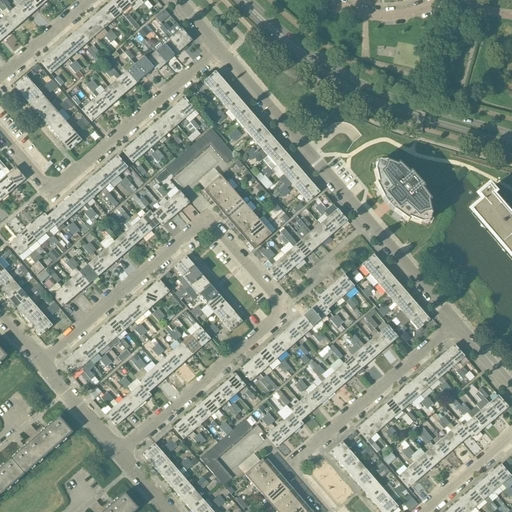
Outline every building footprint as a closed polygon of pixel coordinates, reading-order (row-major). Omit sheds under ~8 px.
[(3,0),(0,0),(0,2),(5,9),(9,6),(3,0)] [(29,18),(38,10),(29,0),(24,0),(19,5),(29,18)] [(44,0),(29,0),(38,10),(47,3),(44,0)] [(114,0),(112,2),(122,14),(130,6),(131,6),(125,0),(114,0)] [(147,7),(150,10),(153,7),(147,0),(144,3),(147,7)] [(122,14),(112,2),(103,10),(113,22),(122,14)] [(18,6),(10,13),(20,25),(29,18),(19,5),(18,6)] [(104,29),(113,22),(103,10),(94,17),(104,29)] [(11,33),(20,25),(10,13),(9,13),(1,21),(11,33)] [(160,23),(165,19),(160,14),(155,18),(160,23)] [(137,25),(135,23),(129,15),(126,18),(132,26),(134,28),(137,25)] [(95,37),(104,29),(94,17),(85,25),(95,37)] [(126,18),(122,21),(129,28),(132,26),(126,18)] [(1,21),(0,21),(0,37),(2,40),(11,33),(1,21)] [(85,25),(76,33),(86,45),(95,37),(85,25)] [(162,26),(159,29),(169,41),(172,38),(162,26)] [(144,28),(139,32),(143,38),(149,33),(144,28)] [(174,37),(172,38),(183,50),(192,42),(182,30),(174,37)] [(119,46),(122,43),(118,38),(111,31),(108,34),(114,41),(119,46)] [(78,52),(86,45),(76,33),(67,40),(78,52)] [(114,41),(108,34),(105,37),(111,44),(114,41)] [(174,57),(183,50),(172,38),(169,41),(164,45),(163,45),(174,57)] [(69,60),(69,59),(78,52),(67,40),(58,48),(69,60)] [(147,51),(151,48),(145,41),(141,44),(147,51)] [(155,53),(165,65),(174,57),(163,45),(160,41),(151,49),(155,53)] [(94,46),(90,49),(97,56),(100,53),(94,46)] [(60,68),(69,60),(58,48),(50,56),(60,68)] [(93,59),(97,56),(90,49),(87,52),(93,59)] [(128,50),(125,53),(131,60),(134,58),(128,50)] [(155,53),(146,60),(147,62),(154,70),(156,73),(165,65),(155,53)] [(41,63),(51,75),(60,68),(50,56),(41,63)] [(145,77),(154,70),(147,62),(146,60),(144,57),(135,65),(145,77)] [(122,68),(126,72),(136,85),(145,77),(135,65),(131,60),(127,64),(122,68)] [(76,61),(73,64),(79,71),(82,68),(76,61)] [(73,64),(70,67),(76,74),(79,71),(73,64)] [(13,86),(17,91),(18,95),(21,95),(22,96),(34,86),(30,81),(35,76),(34,74),(41,69),(38,65),(13,86)] [(126,72),(120,77),(117,73),(110,66),(107,68),(113,76),(117,80),(128,92),(136,85),(126,72)] [(107,68),(104,71),(110,79),(113,76),(107,68)] [(215,72),(203,82),(211,92),(223,82),(215,72)] [(55,80),(61,87),(65,84),(58,77),(55,80)] [(51,80),(44,86),(46,89),(47,90),(54,84),(51,80)] [(128,92),(117,80),(108,88),(119,100),(128,92)] [(93,81),(90,84),(96,91),(99,88),(93,81)] [(223,82),(211,92),(219,101),(231,91),(223,82)] [(47,90),(49,92),(50,93),(57,87),(54,84),(47,90)] [(86,87),(92,94),(96,98),(90,103),(101,115),(110,107),(99,95),(96,91),(90,84),(86,87)] [(50,104),(34,86),(22,96),(22,97),(23,101),(26,101),(33,109),(34,113),(37,114),(38,115),(50,104)] [(110,107),(119,100),(108,88),(99,95),(110,107)] [(220,101),(227,110),(239,100),(231,91),(219,101),(220,101)] [(200,102),(207,96),(204,93),(197,99),(200,102)] [(72,99),(78,106),(81,103),(75,96),(72,99)] [(207,96),(200,102),(203,105),(210,99),(207,96)] [(63,109),(71,102),(67,99),(60,105),(63,109)] [(194,111),(184,99),(175,107),(186,118),(194,111)] [(247,109),(239,100),(227,110),(235,119),(247,109)] [(73,106),(71,102),(63,109),(66,112),(73,106)] [(81,110),(92,122),(101,115),(90,103),(81,110)] [(58,113),(50,104),(38,115),(39,119),(42,120),(46,124),(58,113)] [(186,118),(175,107),(167,114),(177,126),(186,118)] [(235,119),(243,128),(255,118),(247,109),(235,119)] [(213,117),(216,120),(223,114),(220,111),(213,117)] [(53,133),(65,122),(58,113),(46,124),(49,128),(50,131),(53,132),(53,133)] [(177,126),(167,114),(158,122),(168,133),(177,126)] [(226,118),(223,114),(216,120),(219,124),(226,118)] [(79,127),(86,120),(83,117),(76,123),(79,127)] [(255,118),(243,128),(252,139),(264,129),(255,118)] [(89,124),(86,120),(79,127),(82,130),(89,124)] [(193,120),(189,123),(196,130),(199,127),(193,120)] [(73,131),(65,122),(53,133),(54,134),(55,138),(58,138),(61,142),(73,131)] [(168,133),(158,122),(149,129),(159,141),(168,133)] [(159,141),(149,129),(140,137),(150,149),(155,144),(159,141)] [(239,133),(236,129),(229,136),(231,139),(239,133)] [(264,129),(252,139),(260,147),(272,137),(264,129)] [(210,147),(210,146),(211,130),(198,142),(205,151),(210,147)] [(223,144),(216,136),(211,130),(210,146),(214,151),(223,144)] [(69,151),(70,151),(82,141),(73,131),(61,142),(65,146),(66,150),(69,151)] [(231,139),(235,143),(242,136),(239,133),(231,139)] [(193,134),(188,138),(191,142),(196,138),(193,134)] [(175,135),(172,138),(178,145),(178,144),(182,142),(175,135)] [(150,149),(140,137),(131,144),(141,156),(150,149)] [(278,144),(272,137),(260,147),(254,151),(258,155),(262,151),(267,156),(280,147),(278,144)] [(175,147),(178,145),(172,138),(169,140),(175,147)] [(201,155),(205,151),(198,142),(194,144),(193,146),(201,155)] [(131,144),(123,152),(133,164),(141,156),(131,144)] [(224,145),(223,144),(214,151),(218,156),(227,148),(224,145)] [(196,159),(201,155),(193,146),(188,150),(196,159)] [(271,170),(276,166),(288,156),(280,147),(267,156),(262,161),(268,167),(270,170),(271,170)] [(222,160),(231,153),(228,149),(227,148),(218,156),(222,160)] [(244,155),(247,158),(254,151),(252,148),(244,155)] [(158,150),(154,153),(161,160),(164,157),(158,150)] [(192,163),(196,159),(188,150),(185,153),(184,154),(192,163)] [(258,155),(254,151),(247,158),(250,161),(258,155)] [(157,163),(161,160),(154,153),(151,156),(157,163)] [(231,153),(222,160),(226,165),(235,157),(231,153)] [(187,167),(192,163),(184,154),(179,157),(187,167)] [(295,165),(288,156),(276,166),(283,175),(295,165)] [(108,164),(118,176),(119,176),(127,168),(117,157),(108,164)] [(182,170),(187,167),(179,157),(176,160),(175,161),(182,170)] [(0,169),(2,171),(6,176),(10,173),(0,161),(0,169)] [(178,174),(182,170),(175,161),(170,165),(178,174)] [(376,182),(374,184),(376,187),(383,199),(384,201),(387,205),(392,210),(393,212),(408,222),(408,221),(408,220),(409,219),(421,224),(427,222),(429,221),(431,215),(428,202),(429,202),(430,202),(431,201),(422,189),(423,189),(424,188),(410,172),(409,172),(410,173),(409,174),(399,162),(396,164),(384,161),(378,162),(376,162),(375,164),(374,170),(376,182)] [(108,164),(100,172),(110,184),(110,183),(118,176),(108,164)] [(140,165),(136,168),(143,175),(146,172),(140,165)] [(174,178),(178,174),(170,165),(167,168),(166,169),(174,178)] [(287,188),(291,184),(303,174),(295,165),(283,175),(279,179),(284,185),(286,188),(287,188)] [(263,177),(270,170),(268,167),(260,173),(263,177)] [(25,180),(15,168),(10,173),(6,176),(16,188),(25,180)] [(271,170),(270,170),(263,177),(266,180),(273,173),(271,170)] [(98,173),(91,180),(94,183),(101,191),(105,196),(105,195),(108,193),(105,188),(109,184),(110,184),(109,184),(100,172),(98,173)] [(311,183),(303,174),(291,184),(299,193),(311,183)] [(160,175),(154,180),(158,185),(164,180),(160,175)] [(0,186),(7,195),(16,188),(6,176),(0,180),(0,186)] [(209,198),(227,183),(221,176),(204,191),(209,198)] [(137,190),(136,190),(132,185),(126,178),(122,181),(129,188),(129,187),(134,192),(137,190)] [(91,180),(82,187),(89,195),(92,199),(98,194),(102,198),(104,197),(105,196),(101,191),(94,183),(91,180)] [(129,188),(122,181),(119,183),(126,190),(129,188)] [(227,183),(209,198),(216,205),(233,190),(227,183)] [(299,193),(307,202),(319,192),(311,183),(299,193)] [(276,191),(279,195),(286,188),(284,185),(276,191)] [(87,203),(92,199),(89,195),(82,187),(73,195),(83,207),(87,211),(91,208),(87,203)] [(511,208),(507,203),(493,187),(484,194),(482,196),(483,196),(476,202),(480,207),(472,214),(511,260),(511,208)] [(167,195),(160,188),(157,191),(163,198),(166,196),(167,195)] [(287,188),(286,188),(279,195),(282,198),(289,191),(287,188)] [(222,213),(239,198),(233,190),(216,205),(222,213)] [(179,192),(170,200),(180,212),(190,204),(179,192)] [(116,208),(119,205),(115,200),(108,193),(105,195),(105,196),(116,208)] [(74,214),(83,207),(73,195),(64,202),(74,214)] [(143,211),(146,208),(140,201),(136,195),(132,199),(143,211)] [(102,198),(108,205),(113,210),(116,208),(105,196),(104,197),(102,198)] [(143,198),(140,201),(146,208),(149,205),(143,198)] [(239,198),(222,213),(228,220),(246,205),(239,198)] [(171,220),(180,212),(170,200),(161,207),(161,208),(171,220)] [(64,202),(56,210),(66,222),(66,221),(74,214),(64,202)] [(295,212),(302,206),(300,203),(292,209),(295,212)] [(318,206),(324,212),(327,209),(321,203),(318,206)] [(235,228),(252,213),(246,205),(228,220),(235,228)] [(321,215),(324,212),(318,206),(315,208),(321,215)] [(91,208),(87,211),(93,218),(95,217),(97,215),(91,208)] [(118,211),(122,216),(128,223),(132,220),(121,208),(118,211)] [(161,208),(153,215),(160,224),(163,227),(171,220),(161,208)] [(337,209),(328,217),(338,229),(347,221),(337,209)] [(57,229),(66,222),(56,210),(47,218),(54,226),(55,226),(57,229)] [(91,221),(93,218),(87,211),(84,214),(91,221)] [(151,232),(160,224),(153,215),(150,212),(141,220),(140,220),(151,232)] [(252,213),(235,228),(241,235),(258,220),(252,213)] [(49,231),(54,226),(47,218),(44,215),(35,223),(45,234),(46,234),(50,238),(53,235),(49,231)] [(125,226),(128,223),(122,216),(119,219),(125,226)] [(319,225),(329,237),(338,229),(328,217),(319,225)] [(300,221),(306,227),(309,225),(304,218),(300,221)] [(132,227),(132,228),(142,240),(151,232),(140,220),(132,227)] [(258,220),(241,235),(247,242),(265,227),(258,220)] [(302,240),(301,240),(312,252),(320,244),(310,233),(306,227),(300,221),(297,224),(307,236),(302,240)] [(35,223),(26,230),(36,242),(37,242),(45,234),(35,223)] [(73,223),(69,226),(76,234),(77,233),(80,230),(73,223)] [(320,244),(329,237),(319,225),(310,233),(320,244)] [(73,236),(76,234),(69,226),(67,228),(73,236)] [(265,227),(247,242),(254,250),(271,235),(265,227)] [(108,228),(104,231),(111,238),(114,236),(108,228)] [(133,247),(142,240),(132,228),(123,235),(133,247)] [(24,232),(17,238),(27,249),(28,249),(32,253),(35,251),(36,251),(41,246),(37,242),(36,242),(26,230),(24,232)] [(292,248),(302,260),(312,252),(301,240),(300,242),(297,244),(284,230),(280,233),(283,236),(288,244),(292,248)] [(53,235),(50,238),(56,245),(63,253),(66,250),(59,242),(53,235)] [(124,255),(133,247),(123,235),(114,243),(124,255)] [(285,246),(288,244),(283,236),(279,239),(285,246)] [(19,257),(27,249),(17,238),(9,245),(19,257)] [(52,248),(56,245),(50,238),(46,241),(52,248)] [(418,256),(433,244),(428,238),(414,251),(418,256)] [(90,243),(87,246),(93,253),(96,251),(90,243)] [(115,262),(124,255),(114,243),(106,250),(105,251),(115,262)] [(90,256),(93,253),(87,246),(84,249),(90,256)] [(275,264),(271,259),(265,252),(261,247),(252,255),(258,261),(264,256),(272,265),(275,264)] [(294,268),(302,260),(292,248),(284,256),(294,268)] [(54,261),(59,256),(53,249),(48,253),(47,254),(54,261)] [(268,249),(265,252),(271,259),(275,256),(268,249)] [(5,260),(12,254),(9,250),(2,256),(5,260)] [(32,253),(38,261),(41,258),(36,251),(35,251),(32,253)] [(107,270),(115,262),(105,251),(97,258),(96,258),(107,270)] [(35,263),(38,261),(32,253),(29,256),(35,263)] [(373,255),(361,265),(369,275),(382,264),(381,264),(380,260),(377,259),(373,255)] [(285,275),(294,268),(284,256),(275,263),(285,275)] [(48,266),(53,262),(48,257),(43,261),(48,266)] [(98,278),(107,270),(96,258),(88,265),(88,266),(98,278)] [(174,268),(182,277),(194,267),(193,266),(192,262),(189,261),(186,258),(174,268)] [(69,261),(76,268),(79,266),(72,259),(69,261)] [(39,261),(32,267),(38,274),(45,269),(39,261)] [(75,269),(76,268),(69,261),(66,264),(72,271),(75,269)] [(277,282),(285,275),(275,263),(275,264),(272,265),(267,271),(277,282)] [(382,265),(382,264),(369,275),(377,284),(390,274),(386,269),(385,266),(382,265)] [(18,275),(26,269),(22,266),(15,272),(18,275)] [(89,285),(98,278),(88,266),(79,273),(89,285)] [(182,277),(190,286),(202,276),(199,273),(198,268),(195,267),(194,267),(182,277)] [(61,281),(55,274),(50,268),(47,270),(58,283),(61,281)] [(28,272),(26,269),(18,275),(21,278),(28,272)] [(5,271),(4,270),(0,274),(0,289),(1,290),(12,280),(5,271)] [(349,276),(351,279),(358,273),(356,270),(349,276)] [(38,278),(42,282),(49,276),(46,272),(38,278)] [(80,293),(89,285),(79,273),(70,281),(80,293)] [(171,276),(168,273),(161,279),(164,282),(171,276)] [(392,277),(390,274),(377,284),(386,294),(398,283),(397,282),(396,279),(392,277)] [(354,287),(344,275),(334,283),(344,295),(345,294),(354,287)] [(190,286),(198,296),(210,285),(209,285),(208,281),(205,280),(202,276),(190,286)] [(20,289),(12,280),(1,290),(4,294),(5,298),(8,299),(9,299),(20,289)] [(71,300),(80,293),(70,281),(65,285),(62,288),(61,289),(71,300)] [(169,292),(159,281),(150,289),(160,300),(161,300),(169,292)] [(345,294),(344,295),(334,283),(325,291),(335,302),(341,298),(346,303),(345,302),(349,299),(345,294)] [(386,294),(393,303),(406,292),(402,288),(401,285),(398,283),(386,294)] [(34,293),(41,287),(39,284),(32,290),(34,293)] [(198,296),(206,305),(218,295),(215,291),(213,287),(210,286),(210,285),(198,296)] [(362,292),(365,295),(372,289),(369,286),(362,292)] [(44,291),(41,287),(34,293),(37,297),(44,291)] [(175,294),(178,298),(185,291),(182,288),(175,294)] [(28,298),(20,289),(9,299),(9,300),(10,304),(13,305),(17,309),(28,298)] [(53,296),(63,307),(71,300),(61,289),(53,296)] [(150,289),(141,296),(151,308),(160,300),(150,289)] [(375,293),(372,289),(365,295),(368,299),(375,293)] [(188,295),(185,291),(178,298),(180,301),(181,301),(188,295)] [(327,310),(335,302),(325,291),(317,298),(319,301),(330,313),(327,310)] [(408,296),(406,292),(393,303),(402,312),(414,302),(412,300),(411,297),(408,296)] [(221,298),(218,295),(206,305),(214,314),(226,304),(225,303),(224,299),(221,298)] [(142,316),(151,308),(141,296),(132,304),(142,316)] [(352,296),(349,299),(355,306),(358,303),(352,296)] [(176,307),(179,304),(173,297),(170,300),(176,307)] [(36,307),(28,298),(17,309),(20,312),(21,316),(24,317),(25,318),(36,308),(36,307)] [(360,313),(355,306),(349,299),(345,302),(346,303),(353,311),(352,311),(356,316),(360,313)] [(330,313),(319,301),(310,309),(321,321),(330,313)] [(402,312),(410,321),(422,311),(418,307),(417,303),(414,302),(402,312)] [(57,306),(54,303),(47,309),(50,312),(57,306)] [(134,323),(142,316),(132,304),(123,312),(134,323)] [(226,304),(214,314),(222,323),(234,313),(231,309),(229,305),(226,304)] [(378,310),(381,314),(388,308),(385,304),(378,310)] [(60,309),(57,306),(50,312),(53,315),(60,309)] [(191,313),(194,316),(201,310),(198,306),(191,313)] [(29,323),(33,328),(44,317),(36,308),(25,318),(25,319),(26,322),(29,323)] [(391,311),(388,308),(381,314),(384,317),(391,311)] [(310,309),(301,317),(312,329),(316,333),(319,330),(324,325),(321,321),(310,309)] [(165,317),(159,310),(155,313),(161,320),(165,317)] [(204,313),(201,310),(194,316),(196,319),(204,313)] [(425,315),(422,311),(410,321),(417,330),(429,320),(428,319),(428,316),(425,315)] [(134,323),(123,312),(115,319),(125,331),(126,330),(134,323)] [(159,322),(161,320),(155,313),(152,315),(159,322)] [(237,317),(234,313),(222,323),(230,332),(242,322),(240,318),(237,317)] [(337,315),(333,318),(339,325),(343,322),(337,315)] [(53,327),(44,317),(33,328),(36,331),(37,335),(40,336),(41,337),(53,327)] [(186,320),(193,327),(196,324),(190,317),(186,320)] [(301,317),(293,324),(304,336),(312,329),(301,317)] [(336,327),(339,325),(333,318),(330,320),(336,327)] [(117,338),(125,331),(115,319),(106,327),(116,339),(116,338),(117,338)] [(368,322),(374,329),(377,327),(371,320),(368,322)] [(371,332),(374,329),(368,322),(365,325),(371,332)] [(171,323),(167,326),(178,339),(182,336),(171,323)] [(394,329),(397,333),(404,326),(401,323),(394,329)] [(138,327),(144,334),(147,332),(141,324),(138,327)] [(300,340),(304,336),(293,324),(284,332),(295,344),(300,340)] [(206,331),(209,334),(217,328),(214,325),(206,331)] [(175,341),(178,339),(167,326),(164,329),(175,341)] [(397,338),(387,326),(378,334),(389,345),(389,344),(397,338)] [(407,330),(404,326),(397,333),(400,336),(407,330)] [(116,339),(106,327),(97,335),(107,346),(111,350),(120,342),(116,338),(116,339)] [(144,334),(138,327),(134,330),(141,337),(144,334)] [(210,340),(200,328),(191,336),(201,348),(210,340)] [(217,328),(209,334),(212,338),(219,331),(217,328)] [(319,330),(316,333),(322,340),(325,337),(319,330)] [(294,344),(295,344),(284,332),(276,340),(286,352),(287,351),(294,344)] [(319,342),(322,340),(316,333),(313,336),(319,342)] [(378,334),(369,341),(380,353),(389,345),(378,334)] [(107,346),(97,335),(88,342),(98,354),(99,353),(107,346)] [(350,337),(356,344),(359,341),(353,335),(350,337)] [(201,348),(191,336),(182,344),(192,356),(193,355),(201,348)] [(353,347),(356,344),(350,337),(347,340),(353,347)] [(155,347),(161,354),(164,351),(154,339),(151,342),(155,347)] [(121,342),(120,343),(126,350),(130,347),(124,340),(121,342)] [(270,344),(267,347),(277,359),(278,359),(286,352),(276,340),(270,344)] [(379,353),(380,353),(369,341),(366,344),(361,349),(371,361),(379,353)] [(98,354),(88,342),(79,350),(89,362),(98,354)] [(181,344),(173,351),(183,363),(192,356),(182,344),(181,344)] [(300,347),(298,348),(304,355),(308,352),(302,345),(300,347)] [(445,353),(455,365),(464,357),(454,345),(445,353)] [(161,354),(155,347),(152,349),(158,356),(161,354)] [(269,366),(277,359),(267,347),(258,355),(268,367),(269,366)] [(338,360),(339,359),(332,352),(328,348),(319,355),(324,361),(330,356),(335,362),(338,360)] [(336,349),(332,352),(339,359),(342,357),(336,349)] [(361,349),(360,349),(352,357),(362,368),(371,361),(361,349)] [(81,369),(89,362),(79,350),(70,357),(80,369),(81,369)] [(121,362),(130,354),(126,350),(123,352),(118,357),(117,358),(121,362)] [(174,371),(183,363),(173,351),(164,359),(174,371)] [(446,372),(455,365),(445,353),(436,361),(446,372)] [(103,358),(109,365),(112,362),(106,355),(103,358)] [(249,363),(259,375),(260,374),(263,379),(267,376),(263,371),(268,367),(258,355),(249,363)] [(309,361),(305,356),(300,360),(304,365),(309,361)] [(80,369),(70,357),(62,365),(72,376),(80,369)] [(140,372),(143,369),(137,362),(133,357),(130,360),(140,372)] [(343,365),(353,376),(357,373),(358,375),(364,371),(362,368),(352,357),(343,365)] [(105,368),(109,365),(103,358),(99,361),(105,368)] [(143,369),(144,369),(147,366),(141,359),(137,362),(143,369)] [(174,371),(164,359),(156,367),(166,378),(174,371)] [(344,384),(353,376),(343,365),(338,360),(335,362),(340,367),(334,372),(344,384)] [(281,364),(287,371),(287,370),(291,375),(294,372),(285,361),(281,363),(281,364)] [(437,380),(446,372),(436,361),(427,368),(437,380)] [(250,382),(259,375),(249,363),(240,370),(250,382)] [(287,371),(281,364),(278,366),(284,373),(287,371)] [(315,368),(321,375),(325,371),(319,365),(315,368)] [(462,366),(459,369),(465,377),(468,374),(462,366)] [(157,386),(166,378),(156,367),(147,374),(157,386)] [(321,375),(315,368),(312,370),(318,377),(321,375)] [(418,376),(428,388),(437,380),(427,368),(418,376)] [(465,377),(459,369),(456,372),(462,379),(465,377)] [(91,381),(94,378),(88,371),(85,373),(91,381)] [(335,391),(344,384),(334,372),(325,380),(335,391)] [(91,381),(85,373),(82,376),(88,383),(91,381)] [(157,386),(147,374),(138,381),(141,385),(148,393),(157,386)] [(235,375),(226,383),(236,395),(245,387),(235,375)] [(322,383),(316,388),(326,399),(335,391),(325,380),(321,375),(318,377),(322,383)] [(263,379),(270,386),(270,385),(275,391),(277,388),(273,383),(267,376),(263,379)] [(420,395),(428,388),(418,376),(410,383),(420,395)] [(125,378),(122,381),(128,388),(131,385),(125,378)] [(270,386),(263,379),(260,381),(266,389),(270,386)] [(297,383),(303,390),(307,387),(301,380),(297,383)] [(128,388),(122,381),(119,384),(125,391),(128,388)] [(445,381),(441,384),(447,392),(451,389),(445,381)] [(228,402),(236,395),(226,383),(217,390),(227,402),(228,402)] [(300,393),(303,390),(297,383),(294,385),(300,393)] [(401,391),(411,403),(420,395),(410,383),(401,391)] [(447,392),(441,384),(438,387),(444,395),(447,392)] [(151,396),(148,393),(141,385),(132,392),(132,393),(142,405),(151,396)] [(318,406),(326,399),(316,388),(308,395),(318,406)] [(488,396),(482,389),(478,391),(485,399),(488,396)] [(220,409),(227,402),(217,390),(208,398),(218,410),(220,409)] [(252,401),(255,398),(249,391),(246,394),(252,401)] [(276,393),(280,398),(287,406),(290,403),(279,391),(276,393)] [(409,404),(411,403),(401,391),(392,399),(402,410),(406,415),(409,412),(405,408),(409,404)] [(485,399),(478,391),(475,395),(481,402),(485,399)] [(114,407),(114,408),(124,420),(133,412),(123,400),(118,405),(108,393),(104,396),(111,403),(114,407)] [(142,405),(132,393),(123,400),(133,412),(142,405)] [(309,414),(318,406),(308,395),(300,402),(299,403),(309,414)] [(111,403),(104,396),(101,399),(107,406),(111,403)] [(508,408),(498,396),(489,404),(499,416),(508,408)] [(427,397),(423,400),(430,407),(433,404),(427,397)] [(210,417),(218,410),(208,398),(199,406),(210,417)] [(287,406),(280,398),(277,401),(283,408),(287,406)] [(383,406),(393,418),(402,410),(392,399),(383,406)] [(432,410),(430,407),(423,400),(420,403),(427,410),(428,409),(430,412),(432,410)] [(300,421),(309,414),(299,403),(290,410),(293,413),(293,414),(302,425),(303,424),(300,421)] [(232,407),(238,414),(241,411),(235,404),(232,407)] [(464,404),(461,407),(467,414),(470,411),(464,404)] [(490,424),(499,416),(489,404),(480,411),(490,424)] [(115,427),(124,420),(114,408),(110,411),(106,406),(101,410),(105,415),(115,427)] [(202,424),(210,417),(199,406),(190,413),(201,425),(202,424)] [(374,414),(384,426),(393,418),(383,406),(374,414)] [(234,416),(238,414),(232,407),(228,410),(234,416)] [(467,414),(461,407),(457,410),(464,417),(467,414)] [(481,431),(490,424),(480,411),(471,419),(481,431)] [(417,428),(418,422),(409,412),(406,415),(412,422),(417,428)] [(190,413),(182,421),(192,433),(201,425),(190,413)] [(268,414),(265,417),(271,425),(274,422),(268,414)] [(293,414),(284,421),(294,433),(300,427),(302,425),(293,414)] [(365,421),(375,433),(384,426),(374,414),(365,421)] [(412,422),(406,415),(403,418),(409,425),(412,422)] [(34,438),(48,453),(72,432),(58,417),(34,438)] [(271,425),(265,417),(262,420),(268,427),(271,425)] [(444,417),(441,419),(447,426),(450,424),(444,417)] [(447,426),(441,419),(437,422),(443,429),(447,426)] [(472,439),(481,431),(471,419),(462,427),(470,436),(472,439)] [(245,420),(240,424),(248,433),(253,429),(252,429),(249,424),(245,420)] [(183,440),(192,433),(182,421),(173,428),(183,440)] [(285,440),(294,433),(284,421),(275,429),(285,440)] [(370,438),(375,433),(365,421),(356,429),(366,441),(370,445),(374,442),(370,438)] [(219,428),(214,422),(211,425),(223,439),(226,436),(219,428)] [(227,436),(231,432),(232,431),(225,423),(219,428),(226,436),(227,436)] [(461,443),(470,436),(462,427),(459,423),(451,431),(461,443)] [(243,437),(248,433),(240,424),(236,428),(243,437)] [(391,427),(388,430),(394,438),(398,435),(391,427)] [(236,428),(231,432),(239,441),(243,437),(236,428)] [(420,431),(423,434),(429,442),(432,439),(423,428),(420,431)] [(276,448),(285,440),(275,429),(266,436),(276,448)] [(394,438),(388,430),(385,433),(391,440),(394,438)] [(354,431),(347,437),(350,440),(357,434),(354,431)] [(461,443),(451,431),(442,439),(452,451),(461,443)] [(234,445),(239,441),(231,432),(227,436),(234,445)] [(200,434),(196,437),(203,444),(206,441),(200,434)] [(429,442),(423,434),(420,437),(426,444),(429,442)] [(226,436),(222,440),(230,449),(234,445),(227,436),(226,436)] [(199,447),(203,444),(196,437),(193,440),(199,447)] [(10,459),(24,474),(48,453),(34,438),(10,459)] [(443,459),(452,451),(442,439),(440,440),(433,446),(443,459)] [(167,449),(174,443),(171,440),(164,446),(167,449)] [(225,453),(230,449),(222,440),(218,443),(217,444),(225,453)] [(337,462),(349,451),(341,442),(330,452),(334,457),(334,461),(337,462)] [(370,445),(377,453),(380,450),(374,442),(370,445)] [(174,443),(167,449),(170,452),(177,446),(174,443)] [(159,450),(154,444),(142,454),(151,464),(162,453),(167,449),(164,446),(159,450)] [(217,444),(213,448),(220,456),(225,453),(217,444)] [(443,459),(433,446),(424,454),(434,466),(443,459)] [(363,456),(370,450),(368,447),(360,453),(363,456)] [(409,447),(405,450),(412,457),(415,454),(409,447)] [(216,461),(220,456),(213,448),(199,459),(216,461)] [(373,453),(370,450),(363,456),(366,459),(373,453)] [(412,457),(405,450),(402,453),(408,460),(412,457)] [(346,471),(358,461),(349,451),(337,462),(338,462),(339,463),(339,467),(343,468),(346,471)] [(170,463),(162,453),(151,464),(159,473),(170,463)] [(396,459),(390,453),(383,460),(388,465),(388,466),(396,459)] [(426,474),(434,466),(424,454),(415,462),(426,474)] [(183,468),(190,462),(187,458),(180,464),(183,468)] [(511,461),(509,458),(503,463),(511,473),(511,471),(511,461)] [(24,474),(10,459),(0,468),(0,495),(24,474)] [(216,461),(199,459),(211,473),(220,465),(216,461)] [(244,475),(251,483),(268,467),(261,460),(244,475)] [(358,461),(346,471),(349,475),(350,479),(354,480),(366,470),(358,461)] [(190,462),(183,468),(185,471),(192,465),(190,462)] [(426,474),(415,462),(406,469),(417,482),(426,474)] [(178,471),(170,463),(159,473),(167,482),(178,472),(178,471)] [(224,470),(220,465),(211,473),(215,477),(224,470)] [(386,469),(383,465),(376,471),(379,475),(386,469)] [(511,489),(505,481),(511,477),(501,465),(492,472),(502,484),(506,489),(511,495),(511,489)] [(251,483),(257,490),(274,475),(268,467),(251,483)] [(382,478),(389,472),(386,469),(379,475),(382,478)] [(408,489),(417,482),(406,469),(398,477),(408,489)] [(228,475),(224,470),(215,477),(219,482),(228,475)] [(366,470),(354,480),(355,482),(355,485),(359,487),(362,490),(374,480),(374,479),(366,470)] [(167,482),(175,492),(186,481),(178,472),(167,482)] [(492,472),(484,479),(494,491),(502,484),(492,472)] [(232,479),(228,475),(219,482),(220,483),(223,487),(232,479)] [(257,490),(264,497),(281,482),(274,475),(257,490)] [(199,486),(206,480),(203,477),(196,483),(199,486)] [(494,491),(484,479),(475,487),(485,499),(494,491)] [(206,480),(199,486),(201,489),(208,483),(206,480)] [(382,489),(374,480),(362,490),(365,494),(366,497),(370,499),(382,489)] [(194,491),(186,481),(175,492),(183,501),(194,491)] [(287,489),(281,482),(264,497),(259,501),(266,508),(270,504),(287,489)] [(382,489),(370,499),(371,500),(371,504),(375,505),(378,509),(396,494),(395,494),(392,490),(388,484),(382,489)] [(402,487),(399,484),(392,490),(395,494),(402,487)] [(398,497),(405,490),(402,487),(395,494),(396,494),(398,497)] [(476,507),(484,500),(485,499),(475,487),(466,495),(476,507)] [(270,504),(276,511),(294,497),(287,489),(270,504)] [(511,496),(511,495),(506,489),(503,492),(509,499),(511,496)] [(202,500),(194,491),(183,501),(191,510),(202,500)] [(124,494),(103,511),(135,511),(138,510),(124,494)] [(396,494),(378,509),(381,511),(393,511),(398,508),(394,503),(399,498),(398,497),(396,494)] [(457,502),(465,511),(470,511),(476,507),(466,495),(457,502)] [(215,505),(222,499),(219,496),(212,502),(215,505)] [(276,511),(290,511),(300,504),(294,497),(276,511)] [(222,499),(215,505),(218,508),(225,502),(222,499)] [(410,511),(411,511),(418,506),(412,499),(405,505),(410,511)] [(207,511),(210,509),(202,500),(191,510),(192,511),(207,511)] [(492,501),(488,504),(495,511),(498,508),(492,501)] [(449,511),(465,511),(457,502),(448,510),(449,511)]
